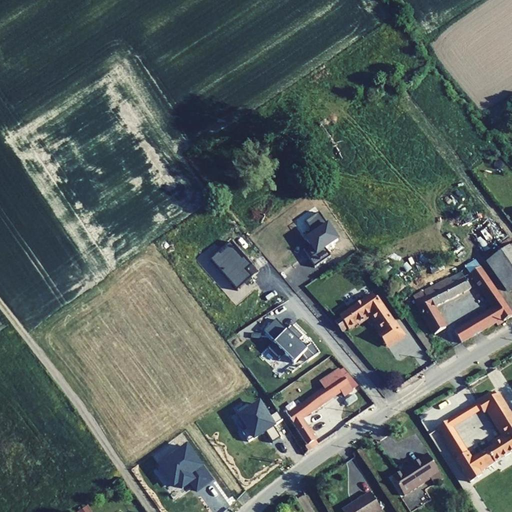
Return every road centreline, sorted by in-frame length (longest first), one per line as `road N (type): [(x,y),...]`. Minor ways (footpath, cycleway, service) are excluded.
road 1 (residential): [(247,511),(327,449),(511,331)]
road 2 (track): [(0,304),(153,511)]
